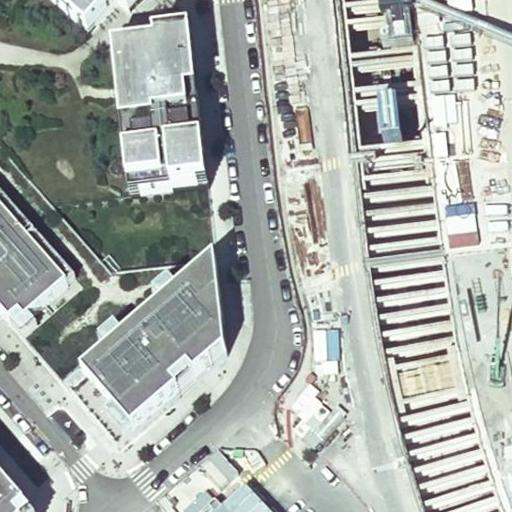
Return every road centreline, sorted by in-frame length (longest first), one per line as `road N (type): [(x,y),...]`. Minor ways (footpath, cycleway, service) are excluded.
road 1 (residential): [(234,0),(275,315),(272,356),(239,403),(117,511)]
road 2 (residential): [(117,511),(0,376)]
